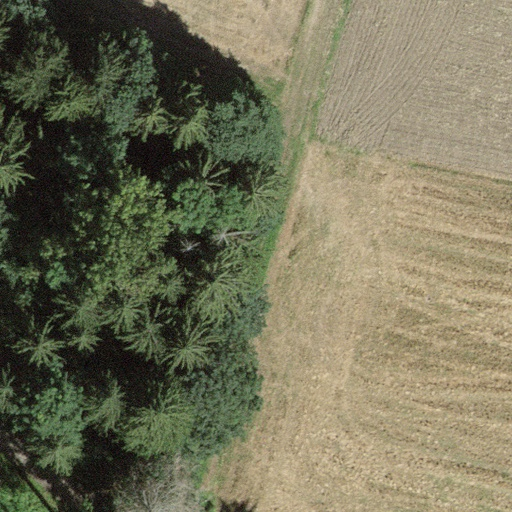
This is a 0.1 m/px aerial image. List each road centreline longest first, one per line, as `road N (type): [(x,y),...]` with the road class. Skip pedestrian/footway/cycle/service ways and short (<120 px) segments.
road 1 (track): [(157,511),(318,0)]
road 2 (track): [(116,511),(0,417)]
